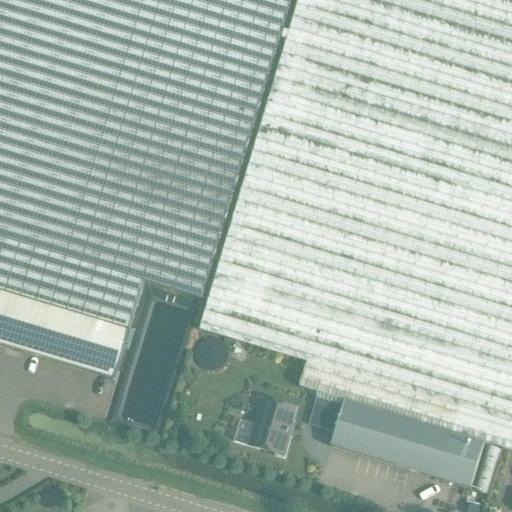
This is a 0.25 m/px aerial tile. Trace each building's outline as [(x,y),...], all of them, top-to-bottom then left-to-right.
[(0,0),(0,293),(129,332),(145,283),(202,301),(292,0),(0,0)] [(341,375),(511,426),(511,0),(299,0),(199,333),(306,365),(299,389),(333,399),(341,375)] [(129,332),(0,293),(0,346),(115,381),(129,332)] [(511,452),(511,426),(341,375),(333,399),(347,404),(333,451),(472,492),(487,445),(511,452)] [(290,439),(298,412),(265,402),(251,450),(287,461),(293,440),(290,439)]
